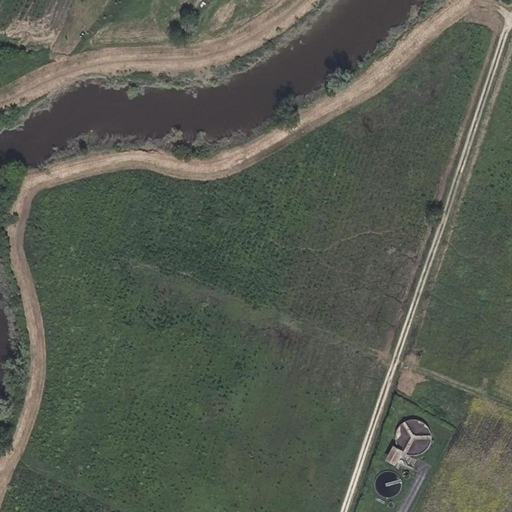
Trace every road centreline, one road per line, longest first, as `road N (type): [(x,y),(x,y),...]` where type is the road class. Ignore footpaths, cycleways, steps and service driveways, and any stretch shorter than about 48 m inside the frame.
road 1 (track): [(393,365),(510,15)]
road 2 (track): [(342,511),(393,365),(511,405)]
